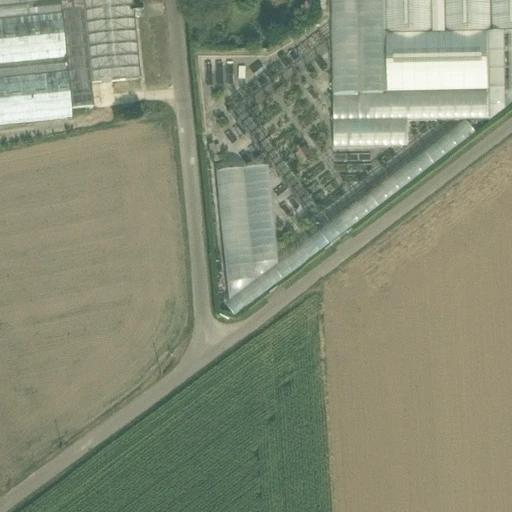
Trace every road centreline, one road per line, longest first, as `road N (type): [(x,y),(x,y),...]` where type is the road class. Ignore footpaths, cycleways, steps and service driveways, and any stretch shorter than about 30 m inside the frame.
road 1 (residential): [(511,124),(206,355)]
road 2 (residential): [(206,355),(177,0)]
road 3 (residential): [(206,355),(0,508)]
